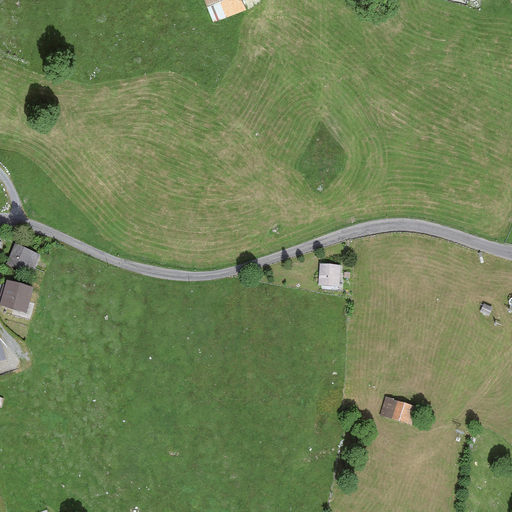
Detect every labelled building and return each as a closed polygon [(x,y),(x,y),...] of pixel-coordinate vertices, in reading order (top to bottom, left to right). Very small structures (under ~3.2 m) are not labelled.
[(240,0),(237,0),(236,0),(206,0),(215,21),(244,9),(240,0)] [(28,270),(29,267),(33,268),(37,258),(16,249),(9,265),(19,270),(20,266),(28,270)] [(322,269),(321,285),(338,286),(339,270),(322,269)] [(4,286),(3,291),(7,293),(4,304),(24,310),(29,292),(9,287),(9,288),(4,286)] [(419,427),(422,420),(415,418),(417,411),(392,404),(393,401),(387,399),(382,415),(414,425),(414,426),(419,427)]
